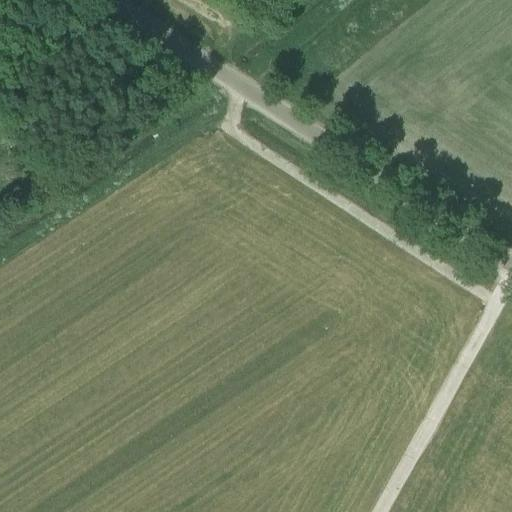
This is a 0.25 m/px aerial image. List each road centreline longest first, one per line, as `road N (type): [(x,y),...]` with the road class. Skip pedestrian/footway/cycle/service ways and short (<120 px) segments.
road 1 (unclassified): [(511,263),(111,0)]
road 2 (track): [(0,261),(226,108),(357,0)]
